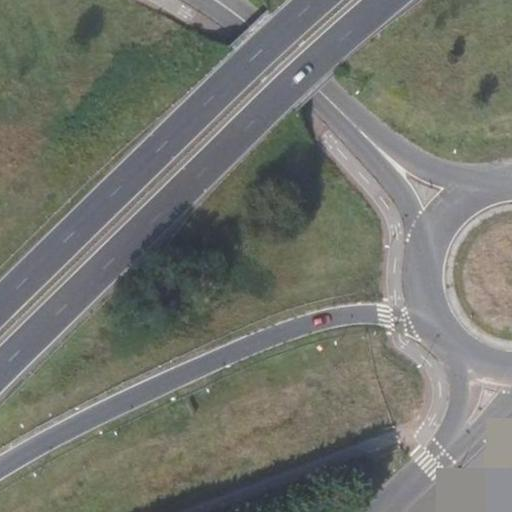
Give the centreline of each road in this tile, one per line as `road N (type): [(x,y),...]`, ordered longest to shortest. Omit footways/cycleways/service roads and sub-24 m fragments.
road 1 (primary): [(0,363),(385,0)]
road 2 (primary): [(0,469),(189,371),(333,316),(391,316),(437,328)]
road 3 (primary): [(320,0),(0,307)]
road 4 (secondary): [(374,145),(215,0)]
road 5 (secondary): [(487,187),(374,145)]
